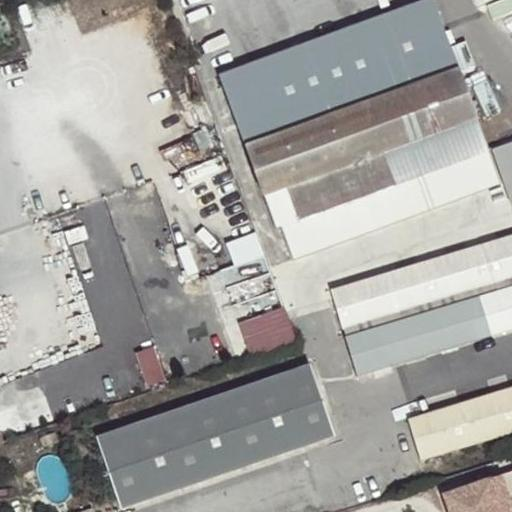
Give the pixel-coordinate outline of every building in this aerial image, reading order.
[(472,0),(477,9),(496,0),(472,0)] [(360,48),(408,181),(488,151),(440,19),(360,48)] [(360,48),(355,33),(236,77),(238,85),(224,90),(275,229),(298,221),(408,181),(360,48)] [(511,142),(492,150),(511,204),(511,142)] [(408,181),(420,214),(500,185),(488,151),(408,181)] [(310,254),(420,214),(408,181),(298,221),(310,254)] [(234,241),(244,264),(273,252),(263,229),(234,241)] [(511,235),(331,291),(344,333),(511,281),(511,235)] [(511,287),(346,339),(359,380),(511,332),(511,287)] [(243,321),(256,354),(304,335),(291,302),(243,321)] [(96,440),(119,510),(334,441),(311,370),(96,440)] [(511,388),(409,420),(421,460),(511,432),(511,388)] [(90,390),(59,400),(63,415),(95,405),(90,390)] [(511,511),(511,470),(442,495),(448,511),(511,511)]
